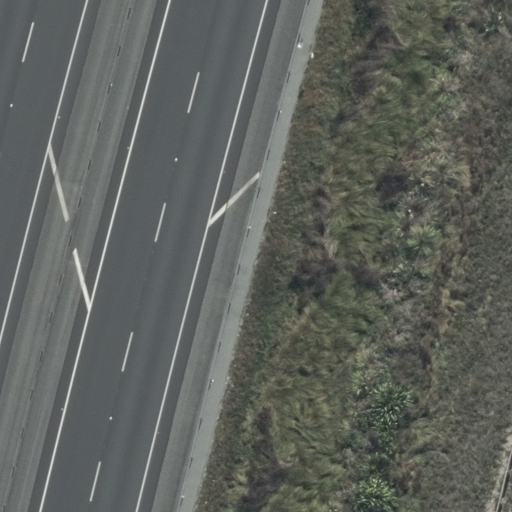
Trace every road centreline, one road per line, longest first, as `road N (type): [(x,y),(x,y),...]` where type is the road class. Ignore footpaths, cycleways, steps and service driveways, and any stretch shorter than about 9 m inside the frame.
road 1 (motorway): [(216,0),(88,511)]
road 2 (motorway): [(0,145),(36,0)]
